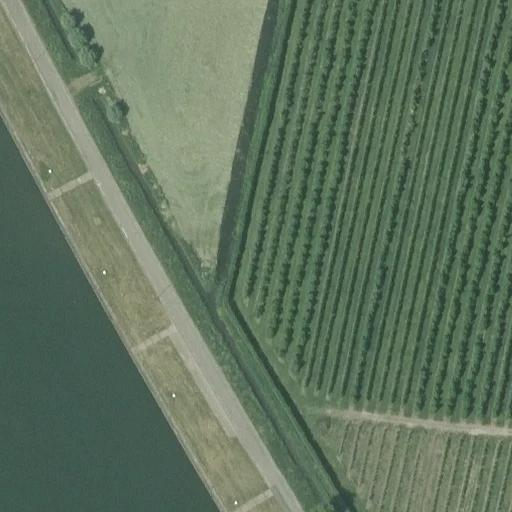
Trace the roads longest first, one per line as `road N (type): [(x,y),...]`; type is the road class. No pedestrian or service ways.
road 1 (unclassified): [(295,511),(7,0)]
road 2 (track): [(511,433),(341,415)]
